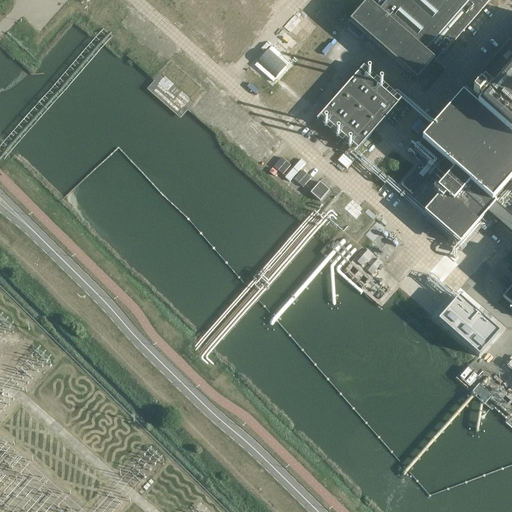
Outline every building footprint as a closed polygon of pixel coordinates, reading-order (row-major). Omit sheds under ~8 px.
[(370,0),(368,4),(350,25),(403,71),(416,82),(417,83),(441,55),(442,56),(490,0),(370,0)] [(511,47),(509,45),(413,153),(445,181),(437,189),(436,189),(435,189),(434,189),(433,190),(433,191),(433,192),(433,193),(437,197),(441,200),(429,214),(459,241),(511,181),(511,47)] [(360,72),(320,118),(357,151),(398,105),(360,72)] [(283,175),(291,165),(282,157),(274,167),(283,175)] [(314,177),(318,173),(308,164),(304,168),(314,177)] [(310,181),(314,177),(304,168),(301,172),(310,181)] [(307,185),(310,181),(301,172),(297,176),(307,185)] [(303,189),(307,185),(297,176),(293,181),(303,189)] [(299,193),(303,189),(293,181),(289,185),(299,193)] [(310,195),(319,203),(328,192),(319,184),(310,195)] [(511,217),(496,203),(489,212),(511,231),(511,217)] [(368,250),(356,264),(360,268),(372,254),(368,250)] [(366,273),(370,277),(382,263),(378,259),(366,273)] [(511,305),(511,287),(502,296),(508,303),(509,302),(511,305)] [(459,299),(439,322),(479,357),(500,333),(459,299)] [(467,368),(459,377),(463,380),(471,371),(467,368)] [(474,373),(465,382),(469,385),(477,376),(474,373)] [(479,382),(470,393),(473,395),(480,402),(483,404),(492,394),(479,382)]
